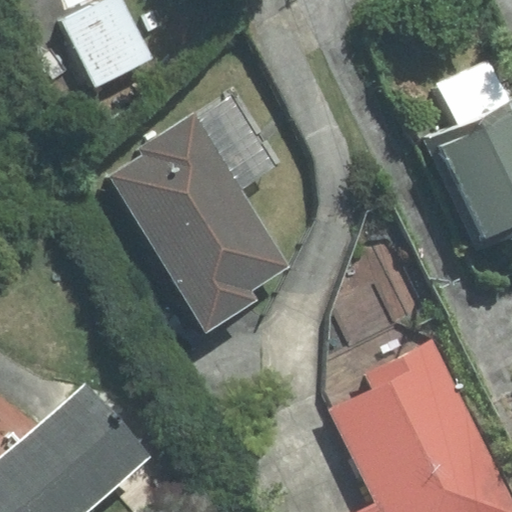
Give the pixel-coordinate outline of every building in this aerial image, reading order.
[(80,92),(149,64),(115,0),(102,0),(52,19),(80,92)] [(408,140),(458,255),(511,231),(511,82),(497,48),(416,83),(436,127),(408,140)] [(235,293),(276,272),(227,192),(280,162),(234,86),(75,173),(177,343),(245,302),(235,293)] [(511,511),(427,340),(350,377),(356,394),(316,413),(363,509),(356,511),(511,511)] [(0,441),(0,511),(77,511),(131,466),(63,387),(0,441)]
